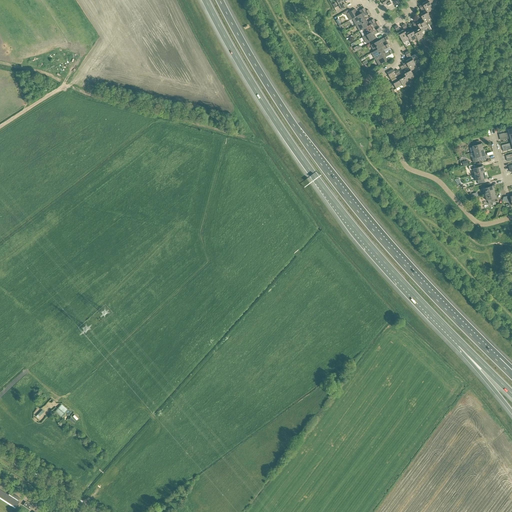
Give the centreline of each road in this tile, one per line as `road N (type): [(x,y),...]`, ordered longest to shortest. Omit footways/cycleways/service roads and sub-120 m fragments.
road 1 (motorway): [(497,361),(321,165),(219,0)]
road 2 (motorway): [(205,0),(316,179),(460,343)]
road 3 (unclassified): [(385,28),(397,61),(370,78),(366,90),(395,135),(403,165),(439,182),(479,224),(511,217)]
road 4 (unknown): [(0,394),(183,223)]
